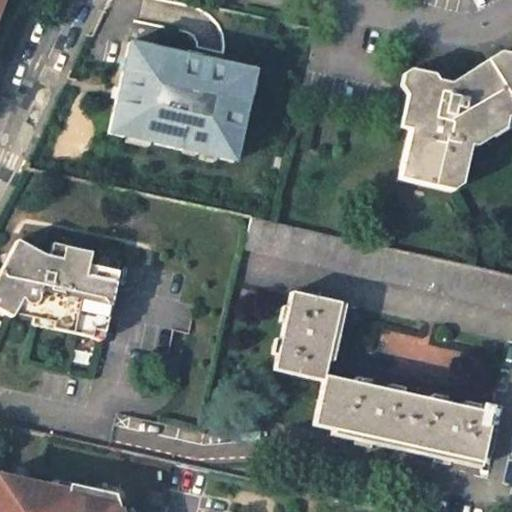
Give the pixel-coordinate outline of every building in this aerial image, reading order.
[(120,72),(106,133),(231,161),(251,73),(222,67),(126,46),(120,72)] [(511,47),(507,51),(499,49),(487,56),(511,97),(511,47)] [(506,116),(511,111),(511,97),(487,56),(447,82),(434,79),(431,72),(410,66),(401,73),(400,85),(405,91),(398,124),(410,127),(398,175),(449,186),(462,178),(465,163),(469,143),(476,142),(488,134),(503,125),(506,116)] [(249,218),(242,248),(511,309),(511,277),(468,267),(264,221),(249,218)] [(30,317),(29,325),(70,334),(71,334),(99,340),(100,334),(115,272),(86,264),(88,254),(63,248),(59,258),(38,254),(12,241),(0,264),(0,312),(8,317),(19,298),(21,301),(24,303),(27,304),(33,303),(30,317)] [(272,370),(320,381),(322,374),(338,303),(290,291),(272,370)] [(322,374),(320,381),(310,425),(477,463),(488,414),(322,374)] [(55,490),(0,476),(0,511),(117,511),(113,495),(66,485),(63,497),(54,495),(55,490)]
